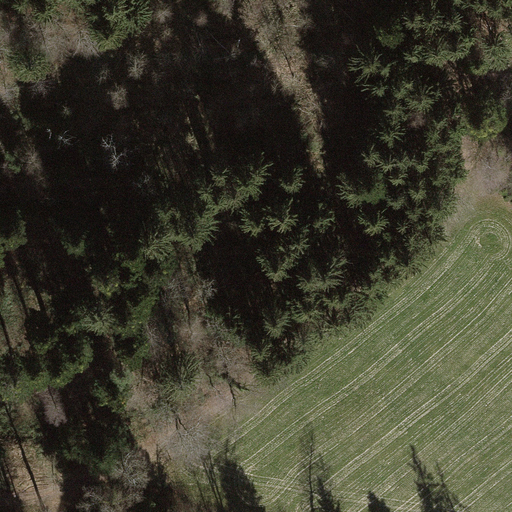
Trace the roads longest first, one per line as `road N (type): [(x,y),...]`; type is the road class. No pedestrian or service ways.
road 1 (track): [(0,499),(152,452),(393,273),(470,166)]
road 2 (track): [(399,0),(446,59),(464,110),(470,166)]
